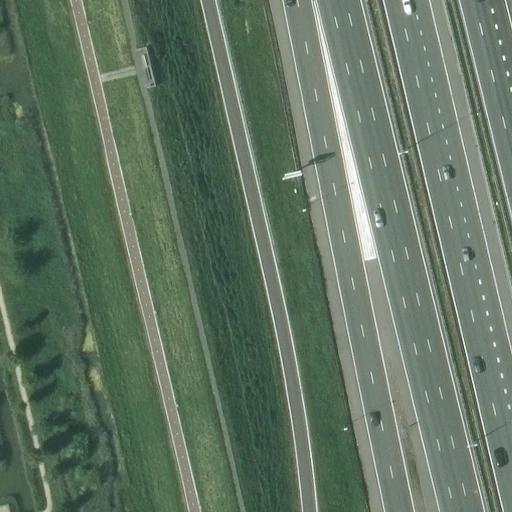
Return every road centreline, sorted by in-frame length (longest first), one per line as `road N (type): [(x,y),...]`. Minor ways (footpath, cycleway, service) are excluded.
road 1 (motorway): [(336,0),(460,511)]
road 2 (motorway): [(324,0),(351,277),(400,511)]
road 3 (motorway): [(511,458),(402,0)]
road 4 (motorway): [(511,160),(473,0)]
